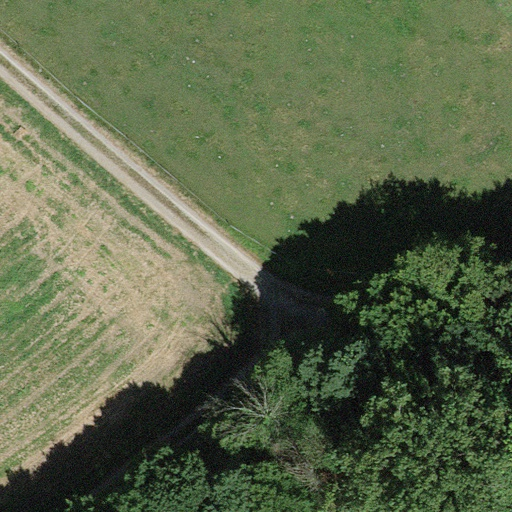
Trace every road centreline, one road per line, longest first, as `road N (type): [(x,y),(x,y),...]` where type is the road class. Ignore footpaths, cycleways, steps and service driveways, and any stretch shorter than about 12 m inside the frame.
road 1 (track): [(307,332),(0,67)]
road 2 (track): [(307,332),(187,454),(116,511)]
road 3 (track): [(511,309),(307,332)]
